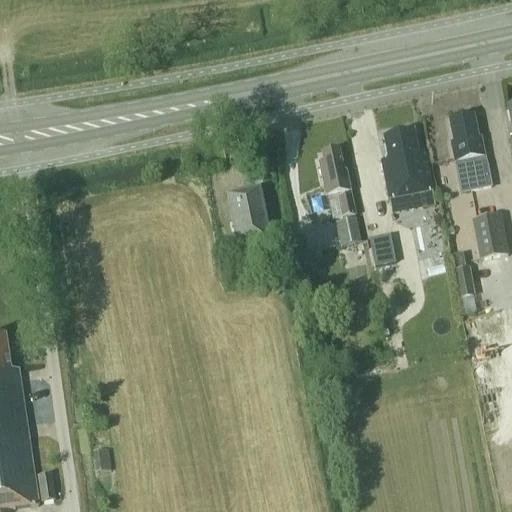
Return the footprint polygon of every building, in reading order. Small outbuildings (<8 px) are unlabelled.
[(484,160),(483,158),(480,138),(477,139),(473,117),(449,122),(453,142),(450,143),(460,195),(492,189),(486,159),(484,160)] [(388,160),(381,162),(389,200),(431,192),(423,152),(417,154),(413,133),(384,139),(388,160)] [(342,220),(354,217),(345,172),(343,172),(339,152),(321,156),(322,163),(319,164),(326,199),(337,196),(342,220)] [(271,245),(259,190),(226,197),(237,252),(271,245)] [(501,217),(471,223),(479,263),(509,257),(501,217)] [(356,220),(335,225),(340,248),(361,244),(356,220)] [(398,234),(408,271),(428,266),(418,229),(398,234)] [(391,237),(371,241),(376,268),(396,264),(391,237)] [(459,301),(475,298),(469,270),(466,271),(463,255),(451,258),(454,273),(453,273),(459,301)] [(0,511),(38,506),(18,371),(10,372),(5,336),(0,336),(0,511)] [(331,388),(334,402),(350,399),(347,385),(331,388)] [(108,452),(94,454),(96,475),(111,473),(108,452)] [(36,479),(40,505),(56,502),(52,476),(36,479)]
